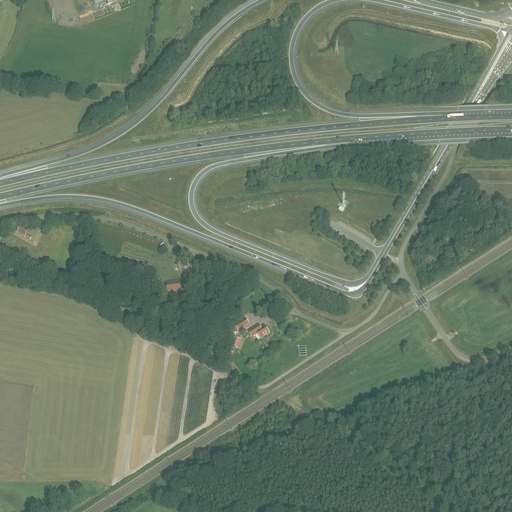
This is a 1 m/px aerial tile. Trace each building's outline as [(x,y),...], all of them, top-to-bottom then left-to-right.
[(30,240),(32,237),(27,234),(29,229),(21,224),(17,233),(30,240)] [(181,268),(185,262),(177,258),(174,264),(181,268)] [(156,288),(160,284),(155,280),(151,283),(156,288)] [(167,292),(180,291),(179,281),(166,283),(167,292)] [(238,331),(248,324),(245,319),(234,325),(238,331)] [(269,332),(270,331),(269,330),(268,329),(267,330),(264,326),(261,328),(259,325),(248,331),(252,337),(257,334),(260,339),(269,334),(269,333),(269,332)] [(238,348),(241,339),(234,337),(231,346),(238,348)]
